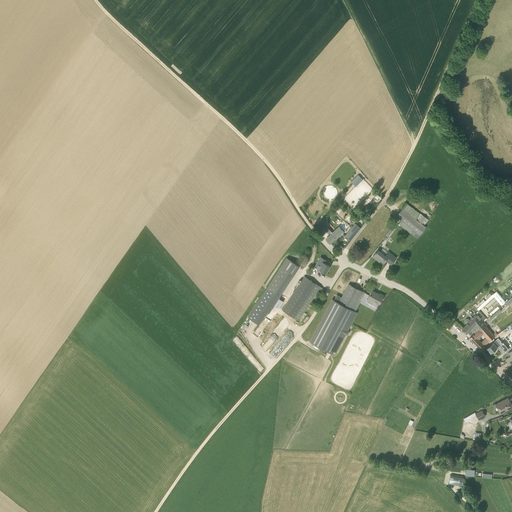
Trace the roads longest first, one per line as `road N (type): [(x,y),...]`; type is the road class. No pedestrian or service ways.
road 1 (track): [(94,0),(267,163),(344,261)]
road 2 (track): [(154,511),(296,336),(344,261)]
road 3 (track): [(344,261),(410,153),(479,0)]
road 4 (unclassified): [(511,385),(414,296),(344,261)]
